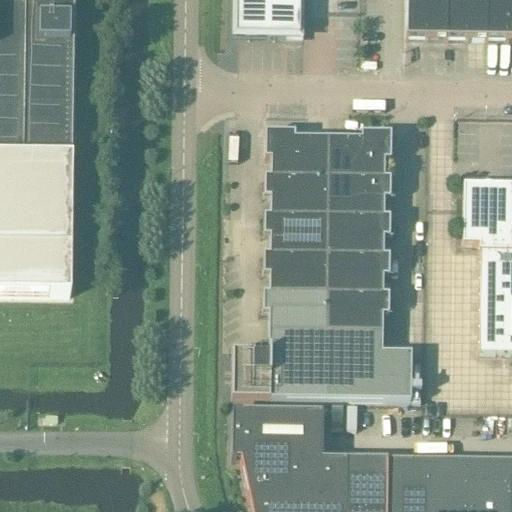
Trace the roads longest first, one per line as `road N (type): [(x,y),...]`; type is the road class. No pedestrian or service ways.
road 1 (tertiary): [(184,104),(179,448),(189,511)]
road 2 (unclassified): [(511,102),(184,104)]
road 3 (unknown): [(424,101),(421,339)]
